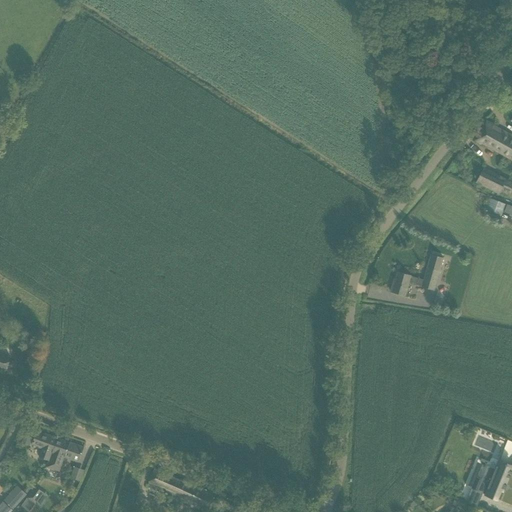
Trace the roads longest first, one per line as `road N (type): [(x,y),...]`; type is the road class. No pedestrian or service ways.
road 1 (unclassified): [(323,511),(342,458),(349,313),(360,264),(511,58)]
road 2 (unclassified): [(297,511),(0,403)]
